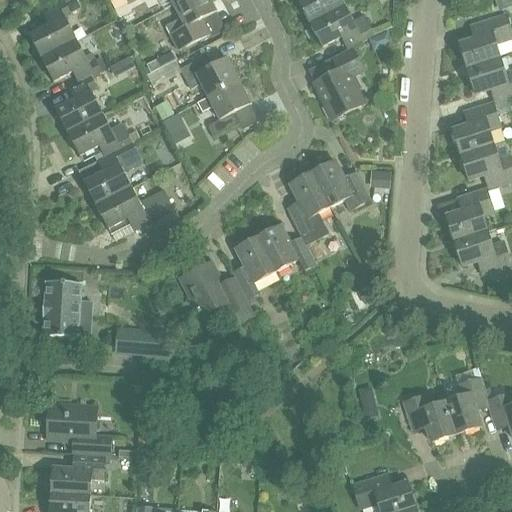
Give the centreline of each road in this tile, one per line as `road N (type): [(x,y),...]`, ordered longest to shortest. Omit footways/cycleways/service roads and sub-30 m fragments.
road 1 (residential): [(22,252),(151,250),(181,236),(281,155),(294,114),(291,92),(256,0)]
road 2 (residential): [(437,0),(429,10),(405,264),(431,313),(511,329)]
road 3 (residential): [(22,252),(23,136),(0,71)]
road 4 (residential): [(0,407),(13,359),(22,252)]
